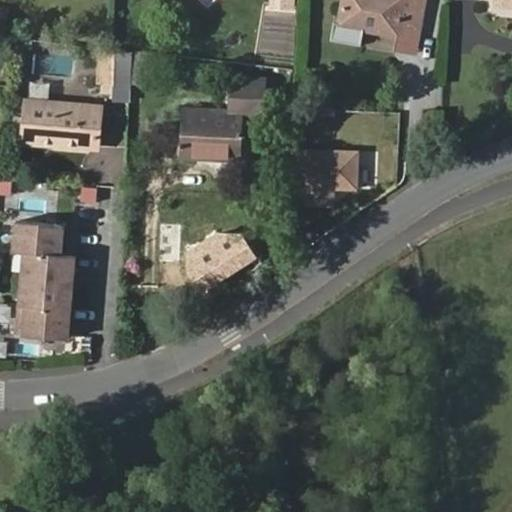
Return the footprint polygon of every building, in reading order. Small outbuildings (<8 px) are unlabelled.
[(284,0),(266,0),(266,8),(284,8),(284,0)] [(342,0),(337,26),(397,36),(416,40),(424,1),(424,0),(342,0)] [(267,11),(262,60),(292,63),(297,14),(267,11)] [(414,54),(416,40),(397,36),(394,51),(414,54)] [(111,84),(129,85),(130,52),(113,51),(111,84)] [(130,52),(129,85),(142,86),(144,54),(130,52)] [(34,53),(33,73),(72,77),(74,57),(34,53)] [(235,113),(182,110),(180,156),(238,160),(239,140),(262,141),(263,115),(265,84),(237,82),(235,113)] [(95,148),(98,108),(25,101),(22,142),(95,148)] [(289,152),(288,189),(308,190),(307,208),(332,209),(333,191),(356,192),(357,155),(289,152)] [(96,210),(98,191),(79,189),(78,208),(96,210)] [(67,340),(75,241),(70,241),(72,227),(16,222),(13,252),(24,253),(17,336),(67,340)]
